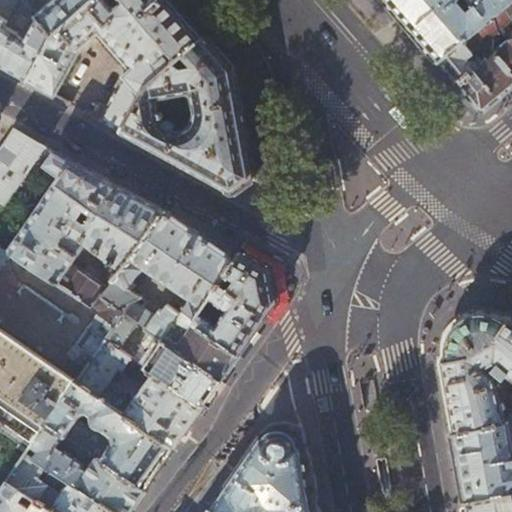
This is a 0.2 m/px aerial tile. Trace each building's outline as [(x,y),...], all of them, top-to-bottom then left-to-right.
[(0,0),(0,64),(29,80),(54,35),(36,16),(23,0),(0,0)] [(173,0),(94,0),(54,35),(29,80),(56,96),(80,51),(99,33),(131,69),(125,75),(108,106),(101,103),(94,117),(121,132),(144,90),(205,36),(178,5),(173,0)] [(53,0),(36,16),(54,35),(94,0),(53,0)] [(511,0),(385,0),(402,19),(439,62),(511,2),(511,0)] [(511,2),(439,62),(460,86),(481,111),(484,112),(495,103),(511,88),(511,2)] [(254,179),(234,69),(225,58),(205,36),(144,90),(121,132),(180,164),(233,194),(254,179)] [(0,207),(3,209),(37,159),(62,176),(10,251),(100,312),(117,323),(125,310),(106,296),(110,290),(71,265),(87,242),(96,248),(96,250),(98,252),(97,255),(113,266),(110,270),(113,272),(109,278),(115,282),(164,211),(54,150),(16,129),(0,151),(0,207)] [(237,261),(164,211),(115,282),(110,290),(106,296),(125,310),(130,303),(143,296),(148,300),(144,306),(156,313),(160,308),(165,311),(170,305),(164,300),(160,306),(131,286),(138,275),(146,268),(193,298),(186,308),(187,309),(198,315),(237,261)] [(0,236),(0,244),(8,250),(11,244),(0,236)] [(0,244),(0,415),(36,440),(48,422),(77,380),(93,355),(92,355),(78,345),(87,332),(100,312),(10,251),(8,250),(0,244)] [(243,254),(237,261),(198,315),(199,316),(203,320),(200,325),(240,355),(258,329),(276,302),(273,271),(243,254)] [(184,314),(170,305),(165,311),(160,308),(156,313),(144,306),(148,300),(143,296),(130,303),(125,310),(222,381),(228,372),(240,355),(200,325),(195,322),(199,316),(198,315),(187,309),(184,314)] [(222,381),(125,310),(117,323),(106,338),(151,369),(158,373),(204,405),(211,397),(216,389),(222,381)] [(511,315),(509,313),(506,317),(498,313),(488,310),(479,310),(470,312),(461,316),(454,322),(451,326),(446,334),(445,339),(443,348),(444,357),(439,358),(446,397),(453,433),(509,422),(509,421),(511,420),(511,410),(508,412),(505,416),(495,377),(488,367),(495,363),(497,364),(494,367),(496,372),(500,375),(503,370),(511,377),(511,315)] [(106,338),(117,323),(100,312),(87,332),(91,335),(94,330),(99,333),(98,336),(99,340),(99,342),(101,343),(92,355),(93,355),(77,380),(175,448),(187,430),(204,405),(158,373),(136,405),(108,385),(120,367),(125,370),(124,371),(142,382),(151,369),(106,338)] [(175,448),(77,380),(48,422),(89,451),(98,457),(146,489),(156,474),(175,448)] [(89,451),(48,422),(36,440),(28,451),(117,511),(129,511),(132,508),(146,489),(98,457),(89,471),(83,466),(82,461),(89,451)] [(511,434),(509,422),(453,433),(460,471),(460,475),(461,481),(464,494),(465,502),(511,493),(511,434)] [(274,429),(264,436),(262,434),(237,470),(211,507),(217,511),(316,511),(314,498),(305,444),(302,444),(299,438),(296,434),(290,430),(283,428),(274,429)] [(117,511),(28,451),(8,480),(27,493),(33,497),(56,511),(117,511)] [(27,493),(8,480),(0,492),(0,511),(56,511),(33,497),(30,502),(24,498),(27,493)] [(511,511),(511,493),(465,502),(467,511),(511,511)]
